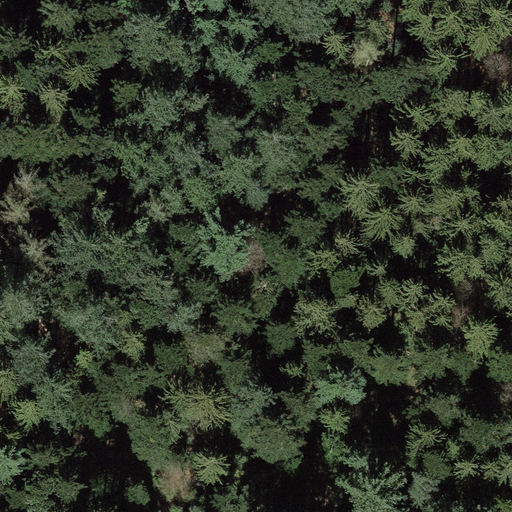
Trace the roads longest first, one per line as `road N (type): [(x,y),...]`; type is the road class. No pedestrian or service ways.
road 1 (track): [(389,0),(311,122),(167,400),(133,433),(98,447)]
road 2 (track): [(0,252),(38,356),(98,447)]
